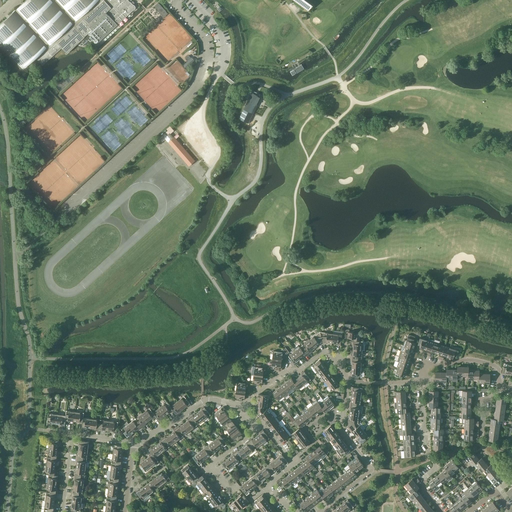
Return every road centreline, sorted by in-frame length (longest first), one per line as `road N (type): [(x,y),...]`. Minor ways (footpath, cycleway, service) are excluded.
road 1 (residential): [(239,406),(286,368),(300,370),(322,352),(342,369)]
road 2 (residential): [(133,442),(205,399),(239,406)]
